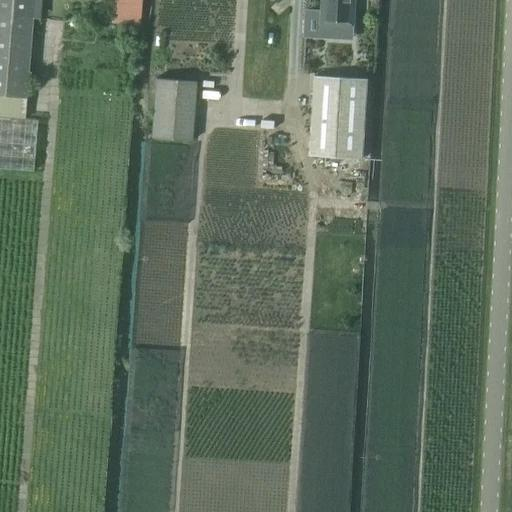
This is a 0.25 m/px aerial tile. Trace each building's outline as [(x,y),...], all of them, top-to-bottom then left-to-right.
[(0,0),(0,167),(32,170),(36,118),(22,117),(30,17),(38,17),(39,0),(0,0)] [(113,0),(112,23),(136,25),(137,0),(113,0)] [(322,0),(321,23),(351,24),(352,0),(322,0)] [(309,155),(360,159),(365,79),(314,75),(309,155)] [(149,139),(189,141),(193,82),(153,79),(149,139)]
